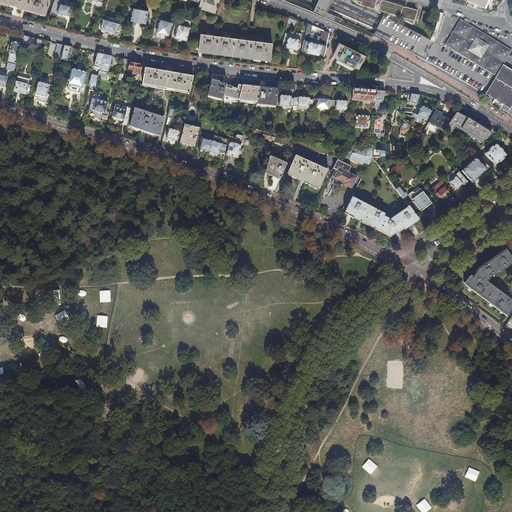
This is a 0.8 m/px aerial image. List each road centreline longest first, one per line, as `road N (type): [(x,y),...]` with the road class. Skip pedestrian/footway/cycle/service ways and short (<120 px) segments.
road 1 (residential): [(0,108),(218,177),(410,271)]
road 2 (residential): [(0,19),(176,61),(413,86)]
road 3 (tertiary): [(410,271),(328,348),(297,405),(262,511)]
road 4 (residential): [(418,74),(266,0)]
road 5 (track): [(0,476),(77,480),(141,504)]
road 6 (residential): [(410,271),(511,344)]
road 7 (tertiary): [(511,200),(410,271)]
